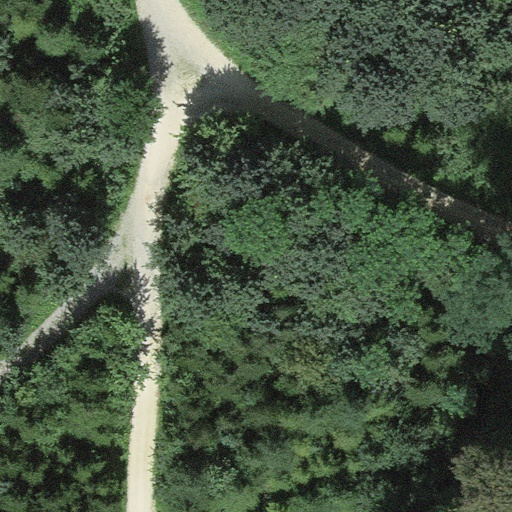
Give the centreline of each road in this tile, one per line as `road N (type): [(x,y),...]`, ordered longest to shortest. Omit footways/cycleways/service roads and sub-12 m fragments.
road 1 (track): [(180,48),(137,231),(143,511)]
road 2 (track): [(180,48),(447,184),(511,205)]
road 3 (track): [(0,349),(90,284),(137,231)]
